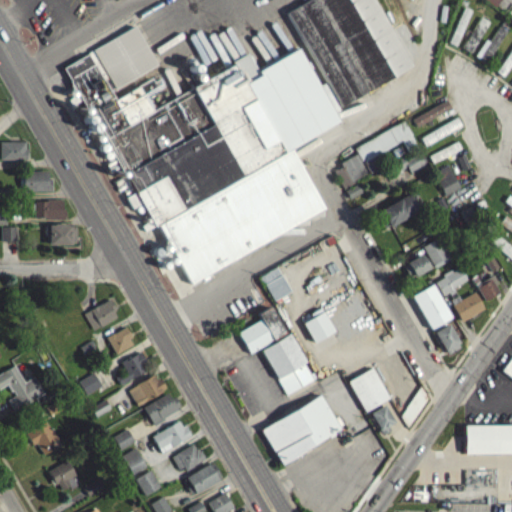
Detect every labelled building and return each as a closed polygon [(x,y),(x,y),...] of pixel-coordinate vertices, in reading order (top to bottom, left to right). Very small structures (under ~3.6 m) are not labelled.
[(286,11),(304,0),(375,0),(412,63),(340,105),(286,11)] [(477,0),(494,11),(501,0),(477,0)] [(463,5),(470,8),(455,44),(448,41),(463,5)] [(462,46),(480,15),(488,20),(470,51),(462,46)] [(88,52),(62,67),(70,79),(69,80),(74,90),(75,89),(134,191),(125,196),(131,207),(140,202),(154,225),(338,120),(294,44),(255,69),(245,52),(151,108),(145,96),(158,89),(151,77),(113,99),(109,89),(156,63),(133,24),(88,52)] [(478,57),(500,25),(506,29),(485,61),(478,57)] [(511,46),(511,60),(502,75),(496,70),(511,46)] [(450,106),(445,98),(412,117),(416,125),(450,106)] [(410,123),(414,132),(449,113),(444,104),(410,123)] [(460,124),(456,116),(420,136),(424,144),(460,124)] [(361,190),(357,182),(354,178),(367,170),(368,172),(379,166),(372,155),(401,139),(407,150),(417,145),(402,119),(354,146),(357,150),(339,160),(342,164),(333,169),(349,197),(361,190)] [(459,131),(455,122),(418,142),(423,151),(459,131)] [(0,140),(24,140),(24,148),(26,148),(26,158),(0,158),(0,140)] [(460,147),(457,140),(428,154),(432,161),(460,147)] [(427,160),(430,167),(459,155),(456,147),(427,160)] [(402,155),(404,159),(416,152),(423,162),(409,171),(406,165),(387,176),(382,167),(402,155)] [(464,153),(457,155),(462,169),(469,166),(464,153)] [(459,186),(448,163),(434,170),(445,193),(459,186)] [(22,171),(22,189),(51,190),(51,176),(47,176),(47,171),(22,171)] [(9,187),(0,187),(0,196),(10,196),(10,192),(9,187)] [(343,196),(348,204),(360,197),(355,189),(343,196)] [(408,192),(417,209),(388,225),(387,224),(384,226),(376,212),(380,210),(379,209),(408,192)] [(61,198),(34,198),(34,216),(46,216),(46,218),(64,219),(64,208),(61,208),(61,198)] [(483,198),(475,202),(486,230),(495,227),(483,198)] [(511,212),(511,205),(505,202),(502,207),(511,212)] [(237,227),(268,209),(278,226),(246,243),(237,227)] [(511,219),(505,214),(499,221),(511,230),(511,219)] [(511,239),(511,226),(504,220),(497,228),(511,239)] [(48,224),(70,224),(70,225),(75,225),(75,241),(70,241),(70,243),(48,243),(48,234),(45,234),(45,225),(48,225),(48,224)] [(1,225),(15,225),(15,239),(7,239),(1,239),(1,225)] [(511,245),(496,233),(490,239),(511,256),(511,245)] [(421,245),(437,235),(448,254),(433,263),(423,247),(421,245)] [(511,252),(494,239),(488,247),(511,265),(511,252)] [(263,241),(247,250),(259,270),(286,254),(282,247),(271,253),(263,241)] [(499,265),(484,242),(477,246),(491,270),(495,268),(499,265)] [(402,264),(420,253),(423,258),(425,256),(431,264),(428,266),(428,267),(414,276),(412,273),(409,276),(402,264)] [(496,272),(489,260),(482,263),(490,276),(496,272)] [(290,289),(276,265),(257,275),(262,283),(263,282),(273,299),(290,289)] [(442,295),(449,291),(453,297),(451,298),(453,302),(451,304),(460,320),(483,306),(473,290),(460,298),(453,286),(467,278),(459,265),(452,269),(451,267),(442,272),(444,275),(434,281),(442,295)] [(485,299),(499,291),(495,284),(498,282),(493,273),(476,284),(485,299)] [(431,283),(411,295),(430,328),(450,316),(431,283)] [(328,311),(351,297),(352,300),(356,297),(363,309),(358,312),(359,315),(338,327),(328,311)] [(116,309),(109,298),(100,304),(99,302),(87,309),(83,312),(93,328),(99,324),(100,326),(116,316),(112,311),(116,309)] [(268,306),(284,331),(249,352),(236,332),(259,318),(256,313),(268,306)] [(321,310),(332,330),(313,341),(301,321),(321,310)] [(447,323),(445,320),(432,328),(444,350),(446,349),(448,352),(459,345),(457,342),(458,341),(447,323)] [(125,326),(113,333),(113,332),(106,336),(115,352),(131,343),(128,337),(131,336),(125,326)] [(260,348),(288,332),(304,361),(303,361),(312,378),(285,393),(260,348)] [(91,338),(79,345),(84,353),(95,346),(92,341),(91,338)] [(140,351),(130,357),(129,355),(120,360),(126,369),(115,376),(121,384),(144,370),(140,363),(146,360),(140,351)] [(511,355),(511,376),(502,369),(511,355)] [(14,364),(0,372),(0,386),(8,382),(9,383),(7,384),(10,390),(12,389),(15,394),(7,398),(10,404),(14,410),(43,392),(34,375),(24,381),(14,364)] [(388,396),(364,410),(346,380),(370,366),(388,396)] [(93,370),(78,379),(86,393),(101,384),(97,378),(93,370)] [(127,388),(152,373),(156,379),(159,376),(165,386),(162,388),(163,390),(145,401),(144,400),(137,404),(127,388)] [(400,415),(407,425),(428,397),(420,384),(400,415)] [(179,405),(175,407),(176,409),(163,416),(164,418),(154,424),(143,406),(166,392),(169,396),(173,394),(179,405)] [(259,428),(318,393),(338,427),(335,429),(280,462),(259,428)] [(105,398),(107,402),(109,407),(94,415),(90,406),(105,398)] [(46,405),(57,399),(61,406),(50,412),(47,409),(46,405)] [(383,404),(369,412),(382,433),(390,428),(388,424),(393,421),(383,404)] [(24,432),(45,419),(56,437),(47,443),(50,448),(42,453),(35,441),(31,443),(24,432)] [(191,434),(160,451),(151,435),(178,420),(181,425),(185,423),(191,434)] [(511,424),(511,453),(464,453),(464,425),(511,424)] [(126,427),(112,435),(120,448),(134,440),(130,433),(126,427)] [(116,454),(132,448),(127,434),(111,440),(116,454)] [(205,457),(185,469),(182,465),(179,467),(171,455),(191,442),(195,448),(196,447),(198,450),(200,449),(205,457)] [(135,446),(121,453),(131,472),(145,465),(142,458),(135,446)] [(46,469),(65,458),(74,474),(71,475),(76,483),(69,487),(67,484),(60,488),(56,481),(53,482),(46,469)] [(207,463),(185,476),(190,485),(187,487),(191,493),(194,491),(195,492),(217,479),(216,478),(221,475),(213,462),(208,464),(207,463)] [(149,468),(134,477),(143,494),(159,485),(154,476),(149,468)] [(82,487),(102,475),(106,482),(86,494),(84,490),(82,487)] [(224,491),(207,500),(213,511),(223,511),(232,507),(224,491)] [(161,494),(150,502),(156,511),(165,511),(171,509),(166,501),(161,494)] [(199,500),(187,507),(189,511),(198,511),(204,509),(200,502),(199,500)]
